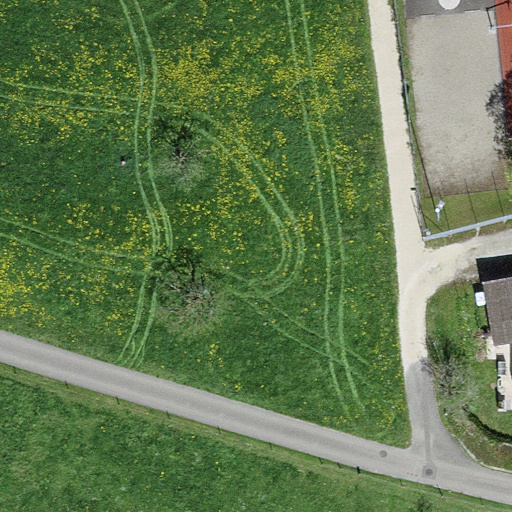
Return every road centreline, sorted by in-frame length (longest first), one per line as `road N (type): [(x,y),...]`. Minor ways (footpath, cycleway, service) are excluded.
road 1 (residential): [(0,349),(359,458),(511,495)]
road 2 (track): [(420,473),(426,423),(378,0)]
